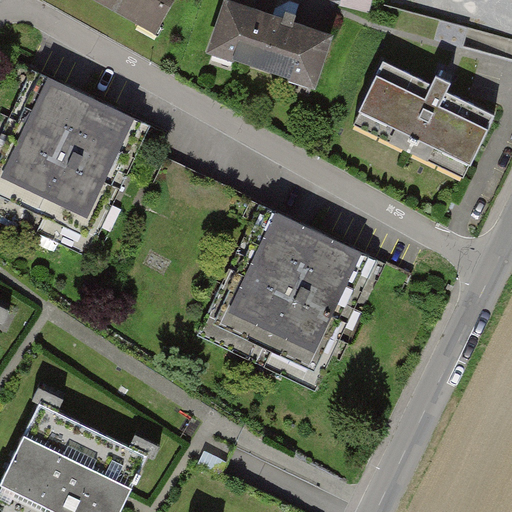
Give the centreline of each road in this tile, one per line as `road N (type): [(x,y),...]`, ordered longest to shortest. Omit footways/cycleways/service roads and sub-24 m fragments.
road 1 (residential): [(0,11),(38,14),(495,268)]
road 2 (residential): [(378,511),(495,268)]
